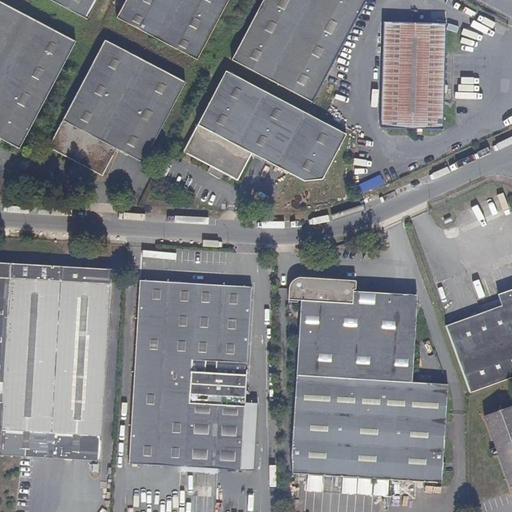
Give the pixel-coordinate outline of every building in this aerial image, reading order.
[(78,42),(0,0),(0,140),(19,151),(78,42)] [(51,0),(89,21),(100,0),(51,0)] [(198,61),(230,0),(126,0),(117,19),(198,61)] [(365,0),(263,0),(232,59),(312,102),(365,0)] [(447,24),(384,21),(380,129),(444,131),(447,24)] [(186,81),(107,39),(48,149),(102,177),(117,149),(143,163),(186,81)] [(225,69),(181,152),(238,183),(252,156),(305,184),(322,181),(346,134),(225,69)] [(363,167),(364,138),(355,138),(354,167),(363,167)] [(104,391),(109,317),(111,269),(29,265),(0,263),(0,453),(8,454),(101,459),(104,391)] [(405,385),(414,312),(388,309),(389,299),(375,298),(374,307),(349,306),(349,292),(353,292),(354,282),(290,276),(286,282),(283,301),(290,301),(290,298),(297,298),(287,407),(333,410),(438,417),(441,389),(405,385)] [(253,284),(137,278),(126,463),(253,471),(257,403),(246,402),(253,284)] [(492,307),(511,299),(511,291),(490,301),(492,307)] [(374,307),(375,298),(349,295),(349,306),(374,307)] [(414,312),(415,302),(389,299),(388,309),(414,312)] [(511,299),(443,326),(468,395),(511,377),(511,299)] [(511,407),(511,404),(480,415),(509,487),(511,485),(511,407)] [(432,488),(438,417),(333,410),(287,407),(282,471),(371,481),(432,488)]
